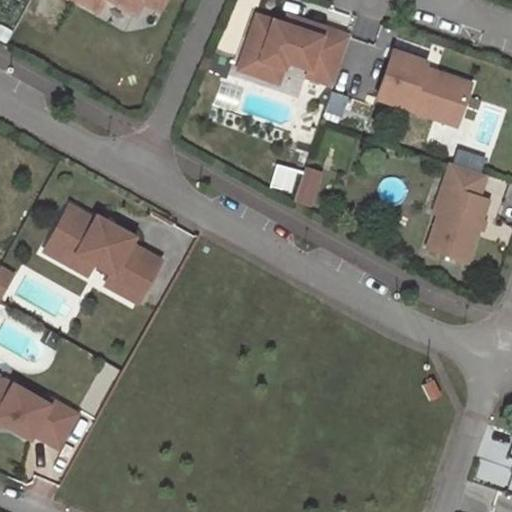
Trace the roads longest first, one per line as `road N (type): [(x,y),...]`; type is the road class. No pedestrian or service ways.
road 1 (residential): [(136,175),(406,323),(496,353)]
road 2 (residential): [(136,175),(215,0)]
road 3 (residential): [(444,511),(496,353)]
road 4 (residential): [(0,101),(136,175)]
